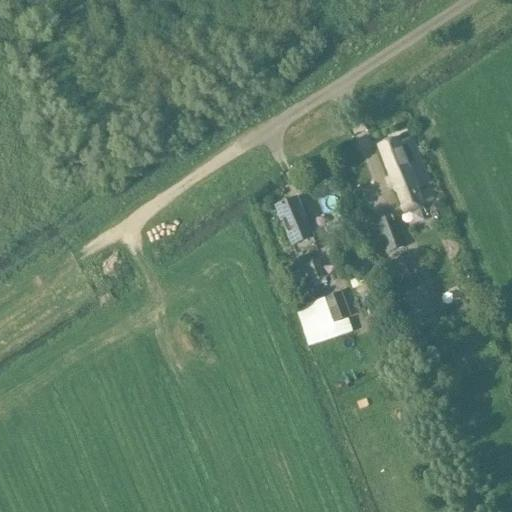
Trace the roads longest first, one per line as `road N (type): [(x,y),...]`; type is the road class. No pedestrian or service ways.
road 1 (unclassified): [(71,259),(476,0)]
road 2 (track): [(0,415),(154,305),(155,291),(122,228)]
